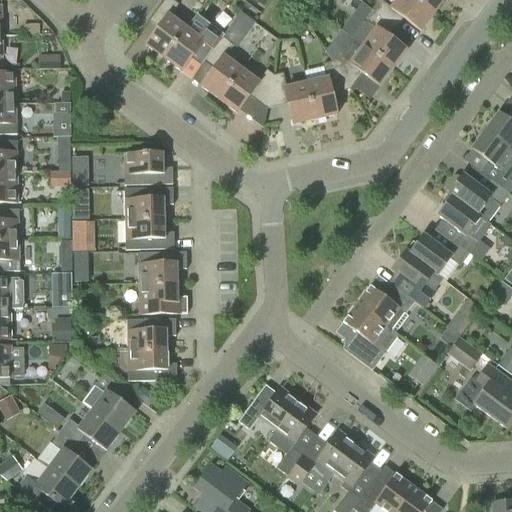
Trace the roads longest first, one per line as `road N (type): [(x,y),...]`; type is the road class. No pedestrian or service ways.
road 1 (residential): [(292,347),(511,49)]
road 2 (unclassified): [(268,185),(370,163),(391,149),(506,0)]
road 3 (residential): [(292,347),(458,465),(511,462)]
road 4 (residential): [(220,376),(204,360),(199,175),(210,158)]
road 5 (residential): [(210,158),(101,77),(87,35)]
road 6 (unclassified): [(119,511),(220,376)]
road 7 (unclassified): [(263,328),(274,309),(268,185)]
